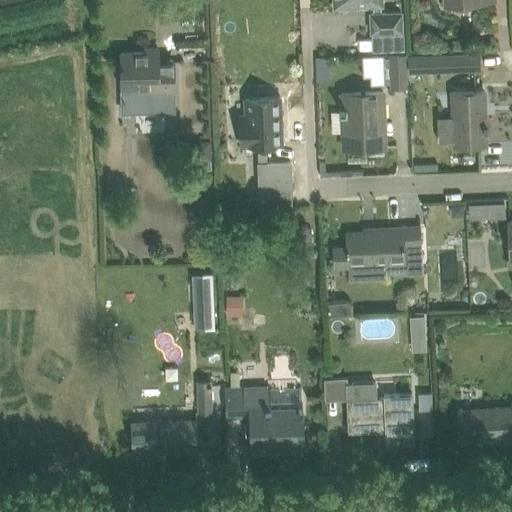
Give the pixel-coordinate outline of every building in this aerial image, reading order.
[(372,30),(392,29),(404,29),(403,10),(382,10),(382,6),(385,5),(384,0),(334,0),(335,5),(357,4),(357,5),(358,5),(358,1),(366,1),(366,5),(367,5),(367,4),(373,4),(374,12),(371,12),(372,30)] [(122,51),(122,85),(149,85),(149,94),(174,94),(173,59),(158,59),(158,47),(156,47),(156,51),(122,51)] [(450,53),(451,69),(480,68),(479,52),(450,53)] [(385,53),(363,54),(364,78),(386,77),(385,53)] [(409,87),(408,53),(389,53),(390,87),(409,87)] [(454,115),(437,115),(438,140),(455,139),(455,143),(487,142),(486,128),(488,128),(488,124),(486,124),(485,90),(453,91),(454,115)] [(343,129),(344,147),(386,145),(384,91),(342,92),(342,94),(347,93),(347,106),(340,106),(340,110),(347,110),(348,129),(343,129)] [(293,204),(292,193),(291,160),(268,161),(267,143),(282,142),(282,123),(283,123),(283,122),(282,122),(281,115),(283,115),(283,114),(281,114),(281,95),(246,96),(246,113),(240,113),(241,133),(241,145),(258,144),(261,205),(293,204)] [(212,168),(210,140),(204,141),(199,146),(197,148),(187,149),(187,160),(197,160),(198,169),(212,168)] [(487,201),(487,216),(505,215),(505,200),(487,201)] [(452,209),(458,215),(464,215),(464,203),(452,203),(452,209)] [(335,267),(349,266),(349,277),(386,276),(386,263),(406,262),(405,247),(421,246),(420,224),(402,224),(402,229),(347,231),(348,245),(347,246),(334,246),(335,267)] [(213,271),(193,272),(195,327),(216,326),(213,271)] [(226,314),(243,315),(243,295),(227,294),(226,314)] [(411,329),(426,328),(425,314),(410,315),(411,329)] [(211,378),(198,379),(199,411),(212,411),(211,378)] [(348,381),(347,381),(348,398),(349,430),(376,428),(376,427),(386,426),(387,441),(414,440),(412,392),(385,393),(385,396),(377,396),(377,380),(348,381)] [(251,413),(251,427),(252,447),(304,445),(302,404),(272,405),(271,385),(226,386),(226,414),(251,413)] [(418,391),(418,408),(432,408),(432,391),(418,391)] [(511,406),(458,408),(459,439),(511,436),(511,406)] [(198,449),(197,419),(132,421),(133,451),(198,449)]
